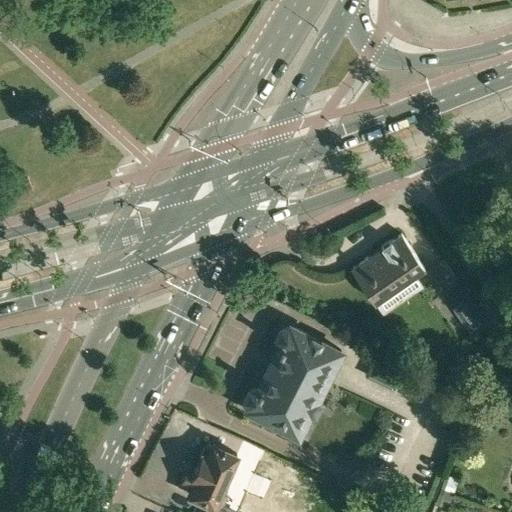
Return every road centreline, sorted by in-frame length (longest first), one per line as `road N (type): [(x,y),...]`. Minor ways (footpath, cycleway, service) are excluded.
road 1 (primary): [(225,234),(511,123)]
road 2 (primary): [(95,511),(225,234)]
road 3 (primary): [(511,74),(261,162)]
road 4 (primary): [(143,263),(39,475)]
road 5 (primary): [(305,0),(192,182)]
road 6 (secondary): [(192,182),(0,236)]
road 7 (primary): [(511,43),(393,59),(361,37),(347,8)]
road 8 (primary): [(261,162),(347,8)]
road 9 (secondary): [(0,303),(143,263)]
